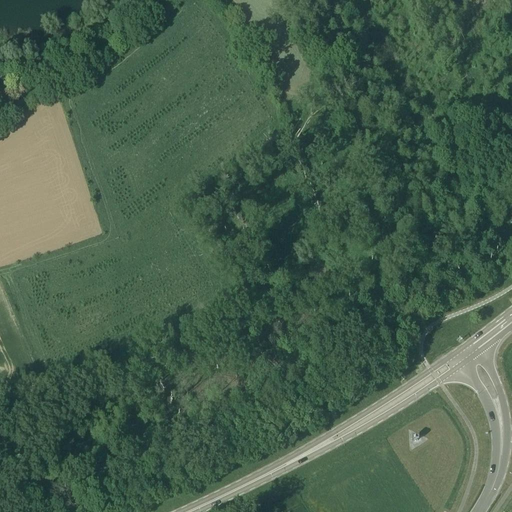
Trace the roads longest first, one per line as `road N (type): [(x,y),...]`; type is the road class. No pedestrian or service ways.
road 1 (primary): [(307,453),(382,418),(457,359)]
road 2 (primary): [(457,359),(307,453)]
road 3 (primary): [(197,511),(307,453)]
road 4 (tertiary): [(501,460),(503,403),(477,345)]
